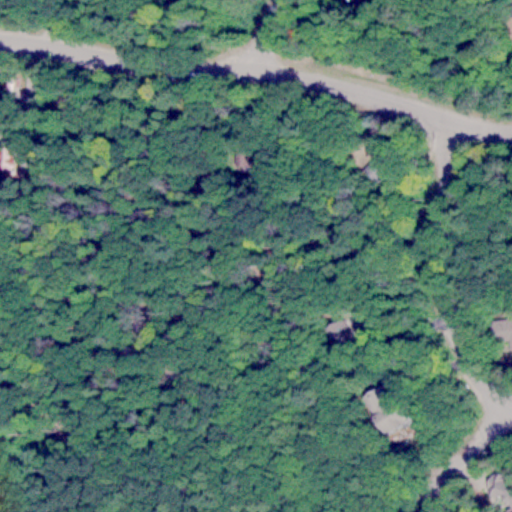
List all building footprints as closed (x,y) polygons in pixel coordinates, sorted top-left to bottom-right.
[(17,166),(36,166),(36,141),(17,141),(17,166)] [(360,171),(373,184),(394,162),(381,149),(360,171)] [(359,350),(346,317),(328,324),(341,357),(359,350)] [(511,317),(489,318),(490,340),(508,339),(508,348),(511,347),(511,317)] [(384,435),(416,419),(401,389),(389,395),(383,384),(364,394),(384,435)]
